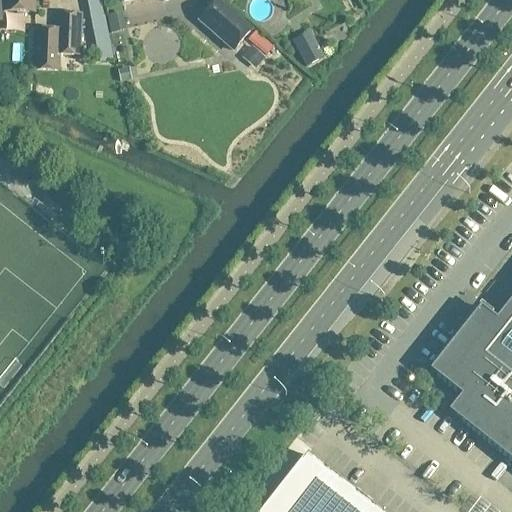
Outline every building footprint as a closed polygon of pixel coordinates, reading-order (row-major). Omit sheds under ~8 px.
[(0,0),(0,21),(1,22),(2,12),(34,13),(34,0),(0,0)] [(288,0),(291,20),(306,18),(303,0),(288,0)] [(217,1),(199,22),(232,51),(250,30),(217,1)] [(80,56),(81,15),(57,14),(56,30),(36,29),(35,70),(59,71),(60,55),(80,56)] [(251,47),(243,56),(256,67),(264,58),(251,47)] [(117,59),(101,63),(105,77),(120,73),(117,59)] [(38,85),(35,93),(46,97),(49,89),(38,85)] [(511,299),(496,320),(480,307),(429,372),(460,397),(448,413),(480,439),(495,450),(511,463),(511,299)] [(378,511),(306,455),(261,511),(378,511)]
